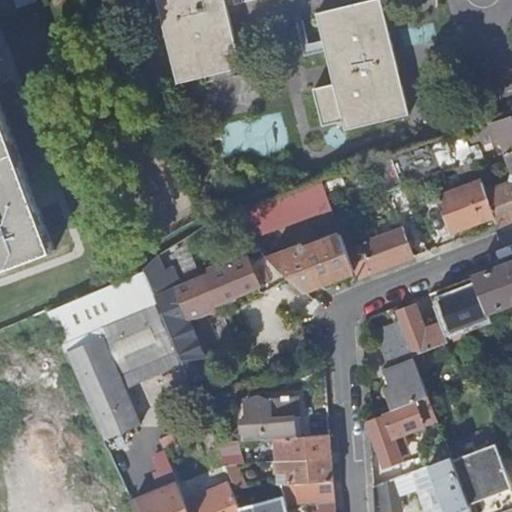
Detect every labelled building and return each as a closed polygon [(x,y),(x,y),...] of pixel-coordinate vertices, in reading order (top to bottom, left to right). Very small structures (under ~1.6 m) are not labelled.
[(156,0),(177,81),(242,66),(227,5),(247,0),(156,0)] [(345,128),(408,113),(380,0),(370,0),(317,13),(334,83),(314,88),(323,124),(343,120),(345,128)] [(0,270),(55,250),(0,101),(0,270)] [(495,214),(498,223),(511,217),(511,116),(511,113),(462,131),(473,160),(482,156),(478,144),(493,139),(495,144),(502,142),(511,167),(511,177),(511,180),(493,187),(485,168),(478,170),(481,179),(495,214)] [(391,157),(401,181),(457,161),(458,165),(473,160),(462,131),(391,157)] [(386,187),(401,182),(401,181),(391,157),(377,162),(386,187)] [(321,182),(324,188),(333,185),(331,178),(321,182)] [(452,230),(495,214),(481,179),(438,195),(452,230)] [(248,235),(330,205),(324,188),(321,182),(228,215),(236,224),(248,235)] [(228,215),(209,222),(214,232),(236,224),(228,215)] [(355,269),(357,277),(413,255),(402,226),(356,244),(348,223),(338,227),(340,232),(355,269)] [(291,277),(303,289),(355,269),(340,232),(269,256),(291,277)] [(164,270),(157,254),(144,266),(144,268),(191,382),(208,375),(201,358),(204,356),(203,352),(207,350),(201,335),(197,337),(189,319),(215,307),(213,302),(220,299),(226,302),(238,297),(241,291),(258,284),(261,290),(291,277),(269,256),(263,250),(228,264),(222,262),(213,266),(210,272),(180,285),(172,266),(164,270)] [(511,261),(474,276),(488,311),(511,302),(511,261)] [(179,364),(143,272),(49,311),(68,353),(103,339),(101,336),(103,335),(126,387),(179,364)] [(488,311),(474,276),(436,290),(453,333),(461,329),(460,325),(489,314),(488,311)] [(448,340),(438,315),(422,322),(415,303),(397,310),(410,344),(413,353),(448,340)] [(141,423),(126,387),(103,335),(101,336),(103,339),(68,353),(79,380),(105,439),(141,423)] [(413,353),(410,344),(385,353),(390,367),(386,369),(392,386),(386,388),(394,408),(429,395),(413,353)] [(464,381),(483,374),(478,361),(459,368),(464,381)] [(276,437),(287,436),(311,434),(309,414),(301,415),(299,394),(292,395),(291,393),(284,394),(284,396),(272,397),(272,408),(263,408),(261,392),(246,398),(239,417),(233,422),(235,425),(231,434),(242,439),(276,436),(276,437)] [(384,414),(369,421),(385,464),(411,454),(405,440),(396,443),(393,435),(437,418),(429,395),(394,408),(383,412),(384,414)] [(419,451),(424,465),(429,463),(451,454),(442,430),(433,434),(437,444),(419,451)] [(288,459),(331,456),(330,433),(311,434),(287,436),(288,459)] [(225,464),(238,463),(229,440),(216,441),(225,464)] [(496,442),(453,459),(459,475),(473,511),(478,511),(475,501),(479,499),(484,511),(497,511),(511,506),(511,454),(502,458),(496,442)] [(191,511),(186,500),(165,449),(155,453),(168,484),(134,500),(138,511),(191,511)] [(429,463),(447,511),(473,511),(459,475),(453,459),(451,454),(429,463)] [(333,479),(331,456),(288,459),(276,460),(278,472),(289,471),(290,482),(333,479)] [(247,486),(238,463),(225,464),(235,486),(247,486)] [(335,511),(333,479),(290,482),(282,483),(287,503),(322,500),(323,510),(315,511),(335,511)] [(242,511),(232,487),(230,481),(186,500),(191,511),(242,511)] [(484,511),(479,499),(475,501),(478,511),(484,511)]
